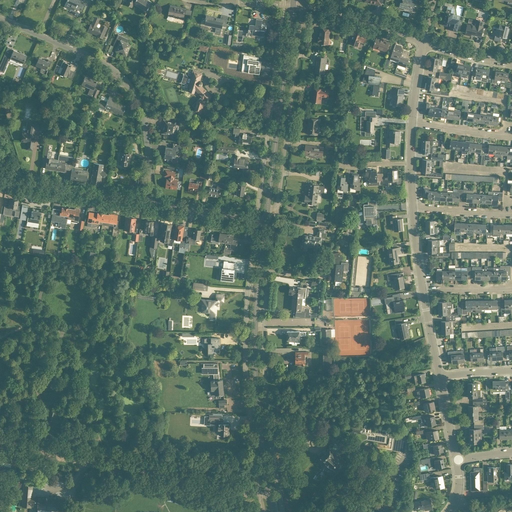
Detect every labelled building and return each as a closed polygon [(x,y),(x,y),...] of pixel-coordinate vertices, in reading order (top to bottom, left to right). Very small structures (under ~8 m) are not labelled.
[(73,10),(75,7),(76,8),(77,5),(81,7),(83,0),(66,0),(64,6),(64,7),(65,6),(73,10)] [(128,0),(134,4),(134,3),(146,11),(148,7),(149,7),(150,6),(149,5),(151,2),(148,0),(128,0)] [(416,0),(402,0),(403,0),(403,3),(401,3),(400,8),(404,9),(403,10),(405,10),(406,11),(408,11),(409,11),(410,11),(411,10),(415,11),(416,6),(414,6),(415,3),(416,4),(416,0)] [(185,9),(180,8),(177,7),(171,6),(169,16),(175,17),(183,19),(185,9)] [(452,19),(453,14),(454,11),(454,9),(453,8),(447,7),(446,12),(443,25),(450,26),(449,30),(457,31),(459,21),(452,19)] [(220,19),(206,16),(205,19),(206,19),(206,20),(205,25),(216,27),(215,32),(220,34),(221,28),(222,28),(222,25),(225,25),(225,27),(228,16),(221,15),(220,19)] [(91,25),(90,25),(88,31),(97,35),(96,36),(102,38),(107,27),(101,25),(99,29),(95,27),(99,19),(94,17),(91,25)] [(265,26),(262,25),(262,20),(256,19),(255,25),(250,25),(249,29),(248,32),(252,33),(252,35),(264,36),(265,26)] [(468,24),(465,34),(466,34),(466,35),(470,36),(470,35),(471,36),(471,34),(472,34),(471,36),(472,36),(474,36),(473,36),(474,36),(474,35),(475,35),(474,36),(475,36),(481,37),(481,35),(483,27),(484,22),(478,20),(476,20),(476,21),(475,25),(468,24)] [(318,38),(318,41),(318,43),(319,43),(319,44),(328,45),(328,40),(330,30),(332,30),(334,23),(326,21),(323,29),(321,29),(320,36),(319,36),(319,38),(318,38)] [(492,30),(491,35),(495,36),(494,40),(500,42),(501,37),(507,39),(509,27),(499,25),(498,29),(497,28),(496,31),(492,30)] [(351,28),(349,35),(353,37),(351,44),(354,45),(354,43),(358,45),(359,40),(365,42),(367,36),(364,35),(364,36),(359,35),(360,32),(356,31),(356,30),(351,28)] [(131,45),(127,43),(128,39),(117,34),(113,45),(116,47),(115,51),(118,53),(119,51),(123,53),(122,54),(126,56),(131,45)] [(376,38),(373,46),(380,49),(386,52),(389,42),(384,40),(376,38)] [(390,59),(398,61),(402,50),(401,50),(402,46),(395,44),(390,59)] [(8,47),(0,64),(0,71),(3,73),(6,67),(5,66),(9,57),(10,58),(23,64),(26,56),(13,50),(13,51),(12,50),(13,50),(8,47)] [(402,50),(398,61),(397,65),(406,68),(409,59),(408,58),(410,52),(402,50)] [(244,55),(243,63),(247,64),(246,72),(259,74),(260,70),(260,69),(260,67),(258,66),(259,61),(261,61),(258,61),(259,57),(244,54),(244,55)] [(327,63),(327,58),(317,57),(316,65),(317,66),(316,73),(325,74),(326,63),(327,63)] [(442,66),(443,59),(431,57),(430,64),(437,65),(442,66)] [(41,67),(40,70),(40,72),(46,75),(48,70),(46,69),(47,66),(49,67),(51,61),(48,60),(47,62),(43,60),(41,59),(39,58),(35,65),(41,67)] [(63,61),(61,65),(61,67),(62,68),(60,74),(66,76),(69,70),(68,78),(72,79),(75,72),(74,72),(76,66),(70,64),(70,65),(65,63),(65,62),(63,61)] [(437,69),(437,65),(430,64),(429,70),(440,72),(441,69),(437,69)] [(452,74),(452,75),(461,78),(461,77),(464,65),(458,64),(457,67),(454,66),(453,67),(452,74)] [(468,78),(470,67),(464,65),(461,77),(464,78),(465,77),(468,78)] [(367,66),(362,81),(368,83),(368,84),(368,83),(374,84),(373,88),(374,88),(374,91),(378,92),(379,92),(380,76),(375,76),(375,69),(367,66)] [(481,77),(483,69),(477,68),(476,69),(476,70),(474,80),(481,81),(481,77)] [(487,82),(489,75),(489,71),(483,69),(481,77),(481,81),(487,82)] [(206,101),(211,97),(201,86),(201,85),(202,85),(202,84),(202,83),(201,82),(200,81),(199,81),(202,73),(193,70),(189,83),(190,84),(189,87),(190,87),(189,91),(194,93),(195,89),(200,94),(206,101)] [(501,80),(502,72),(496,72),(495,79),(492,79),(492,83),(497,84),(497,80),(501,80)] [(508,78),(509,73),(502,72),(501,80),(500,84),(507,85),(506,88),(510,88),(510,83),(510,79),(508,78)] [(85,76),(82,84),(93,89),(96,83),(97,82),(96,81),(97,81),(85,76)] [(438,85),(439,79),(439,78),(428,76),(426,83),(438,85)] [(437,91),(438,85),(435,84),(426,83),(425,89),(437,91)] [(392,91),(391,94),(393,94),(394,95),(394,99),(393,104),(401,106),(402,100),(403,100),(403,99),(402,99),(402,97),(403,97),(404,89),(392,87),(392,91)] [(311,102),(321,103),(321,96),(328,97),(329,90),(313,88),(311,102)] [(104,109),(109,111),(110,109),(121,113),(121,114),(122,114),(126,106),(119,103),(117,102),(118,100),(109,96),(108,99),(101,96),(100,99),(99,99),(95,108),(103,111),(104,109)] [(203,104),(199,99),(198,100),(197,101),(194,112),(200,114),(203,104)] [(429,104),(426,103),(425,111),(428,112),(428,116),(434,116),(435,108),(429,107),(429,104)] [(464,110),(464,116),(467,116),(466,121),(473,122),(474,113),(468,113),(469,110),(464,110)] [(365,111),(365,131),(374,132),(374,122),(377,122),(378,117),(376,116),(376,111),(365,111)] [(491,124),(493,116),(493,111),(491,111),(490,113),(487,113),(486,115),(485,124),(491,124)] [(503,118),(493,116),(491,124),(498,125),(498,122),(502,122),(503,118)] [(319,123),(319,119),(309,118),(307,134),(316,135),(318,123),(319,123)] [(163,129),(162,133),(164,134),(164,136),(172,137),(172,135),(177,136),(179,123),(164,121),(163,126),(162,126),(162,129),(163,129)] [(40,124),(31,122),(28,122),(26,132),(22,132),(22,134),(21,134),(20,138),(21,139),(21,141),(27,142),(26,149),(32,150),(33,141),(34,141),(35,138),(34,138),(34,134),(33,134),(34,129),(39,130),(40,124)] [(240,129),(234,128),(233,133),(235,134),(235,138),(239,139),(239,143),(242,144),(242,143),(250,144),(251,136),(247,135),(243,134),(243,135),(239,134),(240,129)] [(391,131),(390,138),(387,138),(386,145),(393,145),(393,142),(399,142),(400,131),(391,131)] [(326,140),(326,144),(325,148),(333,149),(334,141),(326,140)] [(166,153),(165,159),(166,159),(168,159),(168,162),(177,163),(178,157),(175,157),(176,151),(179,151),(181,151),(182,147),(179,147),(179,144),(173,143),(173,148),(166,147),(165,153),(166,153)] [(46,145),(44,155),(47,155),(45,168),(56,170),(58,160),(50,159),(51,152),(47,152),(49,145),(46,145)] [(323,148),(306,145),(305,150),(306,150),(305,155),(322,157),(323,148)] [(495,154),(495,146),(489,145),(489,148),(485,148),(485,153),(485,155),(484,160),(487,160),(489,161),(489,156),(489,154),(495,154)] [(120,157),(118,164),(120,164),(120,165),(123,166),(123,165),(128,166),(129,158),(131,158),(132,151),(124,150),(123,153),(120,153),(120,154),(119,154),(119,157),(120,157)] [(240,156),(236,156),(235,158),(234,166),(243,167),(242,170),(247,170),(248,160),(244,159),(244,160),(239,159),(240,156)] [(422,159),(422,166),(434,167),(434,160),(443,161),(443,159),(444,158),(438,157),(431,157),(431,160),(422,159)] [(58,160),(56,170),(63,171),(63,172),(65,173),(66,167),(71,168),(72,168),(73,159),(66,158),(65,159),(58,158),(58,160)] [(107,178),(108,170),(102,169),(103,164),(93,163),(90,185),(99,186),(101,177),(107,178)] [(422,166),(422,173),(426,173),(426,176),(433,176),(433,173),(434,167),(422,166)] [(86,179),(89,180),(91,168),(89,168),(87,169),(87,171),(72,168),(70,181),(82,183),(82,184),(85,184),(86,179)] [(377,170),(373,170),(371,170),(371,169),(366,168),(365,176),(369,177),(369,185),(380,184),(380,185),(380,181),(383,181),(383,177),(382,176),(382,173),(377,174),(377,170)] [(398,170),(392,170),(392,171),(389,171),(389,170),(389,172),(388,172),(388,177),(383,177),(383,180),(383,181),(383,186),(385,186),(386,189),(390,189),(390,182),(393,182),(393,181),(396,181),(396,184),(401,184),(401,177),(398,178),(398,170)] [(174,177),(175,173),(166,171),(165,176),(169,177),(168,180),(167,180),(167,182),(166,182),(166,185),(166,187),(176,189),(178,180),(173,180),(174,177)] [(356,188),(356,190),(360,190),(360,187),(361,182),(358,182),(358,175),(352,174),(352,178),(350,178),(349,183),(351,183),(351,188),(356,188)] [(230,183),(230,189),(234,190),(233,195),(233,196),(237,196),(237,195),(244,196),(245,186),(238,185),(238,184),(239,184),(236,184),(237,178),(230,177),(230,183)] [(338,185),(338,189),(338,193),(343,193),(347,193),(348,183),(345,183),(346,177),(339,177),(339,180),(338,180),(337,185),(338,185)] [(203,186),(203,182),(197,181),(197,183),(189,182),(188,191),(192,192),(193,190),(198,191),(198,185),(203,186)] [(219,190),(223,190),(224,187),(224,184),(217,183),(217,188),(209,187),(208,195),(218,197),(219,190)] [(316,205),(318,194),(323,194),(324,187),(319,186),(316,185),(310,184),(308,192),(308,196),(305,195),(304,202),(307,203),(312,204),(316,205)] [(429,190),(423,189),(423,196),(424,196),(427,196),(427,199),(434,200),(434,191),(429,191),(429,190)] [(459,196),(463,196),(463,193),(463,190),(457,189),(457,193),(453,193),(453,201),(459,202),(459,196)] [(472,203),(473,193),(473,190),(463,190),(463,193),(463,196),(466,196),(466,202),(472,203)] [(503,192),(492,192),(492,195),(491,204),(494,204),(494,205),(496,205),(497,204),(498,204),(498,201),(502,201),(503,192)] [(4,206),(3,212),(11,214),(12,208),(16,208),(16,210),(19,211),(20,206),(17,205),(17,200),(16,199),(14,199),(13,200),(10,199),(10,200),(9,199),(9,201),(8,204),(8,207),(4,206)] [(377,225),(377,214),(375,214),(375,212),(375,210),(376,209),(376,210),(376,205),(376,201),(376,200),(368,200),(368,204),(363,204),(364,220),(371,220),(371,225),(373,225),(375,225),(377,225)] [(22,204),(19,219),(20,219),(20,217),(25,218),(26,214),(28,215),(27,222),(30,222),(38,223),(40,215),(41,216),(41,213),(40,213),(40,212),(29,210),(27,210),(28,205),(22,204)] [(66,219),(68,208),(67,208),(64,207),(64,208),(61,207),(61,210),(60,210),(59,214),(52,213),(51,221),(59,222),(59,223),(66,224),(66,219)] [(74,209),(68,208),(66,219),(71,220),(71,221),(79,222),(79,220),(77,220),(79,209),(75,208),(74,209)] [(102,225),(103,214),(103,213),(100,213),(97,213),(88,212),(87,222),(87,226),(91,227),(93,227),(95,226),(96,226),(98,225),(98,224),(102,225)] [(119,227),(115,226),(117,215),(112,214),(112,215),(103,214),(102,225),(113,226),(112,235),(118,236),(119,227)] [(394,231),(396,231),(403,230),(402,218),(396,219),(396,215),(390,216),(390,224),(394,223),(394,231)] [(126,217),(125,225),(124,230),(134,232),(135,222),(135,218),(126,217)] [(145,221),(145,227),(144,227),(144,230),(148,231),(148,235),(153,235),(154,228),(153,228),(153,226),(153,222),(150,221),(149,220),(148,220),(147,221),(145,221)] [(173,243),(174,240),(175,233),(170,233),(171,225),(164,224),(163,230),(162,234),(161,241),(168,243),(168,245),(172,246),(173,243)] [(489,228),(486,228),(486,225),(480,224),(479,233),(479,235),(482,235),(482,233),(486,233),(485,233),(488,234),(489,228)] [(186,243),(187,236),(186,236),(187,232),(183,231),(184,227),(181,226),(180,227),(176,226),(175,233),(174,240),(181,241),(179,251),(185,252),(185,251),(185,248),(186,243)] [(187,236),(186,243),(190,244),(196,245),(197,239),(200,240),(200,239),(201,238),(201,236),(200,236),(201,230),(198,229),(196,229),(195,229),(194,231),(194,232),(194,237),(187,236)] [(302,241),(302,243),(320,246),(322,238),(321,238),(321,233),(324,234),(325,230),(318,229),(317,233),(318,233),(317,237),(312,236),(312,235),(309,235),(309,236),(303,235),(303,238),(302,238),(302,241)] [(209,240),(209,241),(212,241),(212,243),(217,244),(218,241),(226,242),(227,234),(220,233),(219,237),(213,236),(213,235),(210,234),(209,240)] [(238,241),(233,240),(233,236),(231,235),(231,234),(228,234),(228,235),(227,234),(226,242),(231,243),(230,248),(236,249),(238,241)] [(157,248),(158,238),(153,237),(151,247),(150,246),(150,250),(152,257),(155,256),(156,251),(156,248),(157,248)] [(440,253),(440,246),(428,246),(428,253),(432,253),(432,256),(443,256),(443,253),(440,253)] [(399,262),(398,254),(397,253),(401,253),(400,247),(388,249),(390,264),(399,262)] [(348,272),(348,265),(339,264),(340,260),(341,260),(342,259),(343,259),(343,258),(343,257),(343,256),(342,255),(341,255),(340,254),(339,254),(339,252),(333,254),(333,253),(334,258),(334,260),(334,262),(334,265),(334,271),(332,270),(332,273),(334,273),(333,275),(334,275),(334,274),(335,274),(335,275),(334,276),(333,277),(333,278),(334,279),(335,280),(334,281),(342,281),(343,271),(348,272)] [(228,261),(224,261),(223,268),(222,268),(222,271),(221,275),(224,276),(224,281),(225,281),(234,282),(234,274),(235,270),(235,269),(234,269),(235,263),(228,262),(228,261)] [(500,267),(500,279),(506,279),(506,275),(510,275),(510,271),(510,265),(506,265),(506,267),(503,267),(500,267)] [(471,275),(471,267),(467,267),(467,271),(461,271),(461,279),(468,279),(468,274),(471,274),(471,275)] [(472,267),(472,275),(475,275),(475,279),(481,279),(481,268),(481,267),(472,267)] [(404,282),(404,276),(401,276),(400,273),(387,275),(388,281),(394,280),(396,289),(397,289),(404,287),(403,282),(404,282)] [(305,298),(306,287),(305,287),(300,287),(300,289),(294,288),(294,287),(293,287),(293,288),(290,288),(289,294),(293,294),(293,298),(299,299),(299,298),(305,298)] [(197,299),(197,303),(198,304),(202,304),(202,311),(210,312),(210,316),(215,316),(216,307),(218,307),(219,301),(223,301),(223,295),(216,294),(216,301),(197,299)] [(392,313),(383,314),(384,320),(400,318),(399,312),(404,311),(403,300),(394,302),(393,296),(384,298),(385,304),(390,303),(392,313)] [(304,308),(305,305),(305,298),(299,298),(299,299),(293,298),(293,299),(292,299),(292,304),(293,304),(292,310),(296,311),(296,315),(293,315),(293,317),(299,317),(300,317),(309,317),(310,317),(311,314),(309,314),(309,309),(304,308)] [(511,308),(510,300),(504,300),(504,303),(501,303),(501,310),(504,310),(505,313),(511,313),(511,312),(511,308)] [(462,302),(461,302),(462,314),(464,314),(467,314),(467,311),(471,311),(471,312),(472,312),(472,309),(472,301),(465,301),(465,303),(462,303),(462,302)] [(399,324),(398,324),(396,324),(396,328),(394,328),(395,332),(396,332),(397,338),(400,338),(401,338),(409,336),(406,322),(399,324)] [(330,329),(321,329),(321,332),(321,340),(326,340),(328,340),(331,340),(330,329)] [(287,331),(287,337),(287,341),(300,340),(300,335),(306,335),(306,331),(300,332),(300,331),(287,331)] [(208,355),(214,355),(214,353),(215,353),(216,353),(219,353),(219,351),(219,350),(219,348),(221,348),(219,348),(219,345),(220,345),(220,338),(221,338),(209,338),(209,344),(207,344),(207,348),(208,348),(208,355)] [(504,352),(504,346),(496,347),(496,348),(496,351),(496,360),(503,359),(503,352),(504,352)] [(458,363),(457,351),(447,352),(448,360),(451,360),(451,363),(458,363)] [(305,366),(305,355),(309,355),(309,352),(295,353),(296,366),(305,366)] [(218,363),(201,363),(204,363),(204,368),(206,368),(206,373),(208,373),(209,373),(211,373),(213,373),(214,380),(214,381),(211,381),(212,390),(210,390),(211,395),(224,394),(223,380),(219,380),(219,378),(219,372),(218,372),(218,363)] [(425,381),(425,377),(426,376),(425,373),(424,373),(416,375),(413,376),(413,379),(414,383),(416,383),(418,383),(425,381)] [(499,392),(499,381),(492,381),(493,386),(490,386),(490,390),(490,392),(495,392),(499,392)] [(508,384),(505,384),(505,381),(499,381),(499,392),(503,391),(505,391),(506,399),(506,401),(510,401),(510,391),(509,391),(508,384)] [(417,390),(418,393),(418,398),(430,395),(429,387),(417,390)] [(480,396),(480,390),(477,390),(468,390),(468,398),(474,397),(474,401),(482,401),(482,396),(480,396)] [(227,400),(219,401),(219,408),(225,407),(224,405),(228,404),(227,400)] [(433,401),(429,402),(424,403),(425,411),(426,411),(434,410),(435,410),(435,409),(435,408),(435,405),(434,406),(433,401)] [(482,403),(482,401),(474,401),(474,402),(475,402),(475,406),(468,406),(469,413),(478,413),(477,406),(482,406),(482,403)] [(57,411),(50,410),(48,420),(55,421),(57,411)] [(478,420),(478,413),(469,413),(469,414),(468,414),(468,417),(469,417),(469,421),(475,421),(475,424),(483,424),(484,424),(484,419),(478,420)] [(205,416),(204,425),(210,425),(211,422),(216,423),(215,429),(215,438),(220,438),(220,435),(229,435),(229,430),(228,430),(229,424),(223,424),(223,423),(221,423),(221,419),(222,419),(222,416),(210,415),(210,416),(205,416)] [(421,418),(422,422),(424,422),(425,427),(427,427),(427,426),(436,424),(434,416),(427,417),(423,418),(421,418)] [(476,429),(469,429),(469,436),(481,435),(483,435),(483,424),(475,424),(475,425),(476,425),(476,429)] [(363,426),(363,428),(350,426),(349,432),(355,433),(362,434),(365,435),(365,440),(378,442),(386,443),(387,436),(388,430),(363,426)] [(437,430),(426,432),(427,436),(429,436),(429,440),(439,438),(437,430)] [(330,447),(321,458),(326,462),(325,463),(325,465),(327,467),(330,467),(331,466),(336,470),(344,459),(339,455),(339,454),(340,454),(341,453),(342,453),(342,452),(343,452),(346,452),(349,452),(352,451),(355,449),(357,448),(358,446),(360,444),(360,443),(361,442),(362,441),(363,440),(365,440),(365,435),(362,434),(355,433),(356,434),(356,436),(357,437),(357,439),(356,440),(356,442),(355,444),(353,445),(351,446),(349,447),(347,448),(344,448),(342,448),(340,448),(339,449),(337,450),(335,452),(330,447)] [(386,443),(378,442),(377,450),(393,452),(393,451),(395,437),(387,436),(386,443)] [(441,447),(441,444),(430,446),(428,446),(429,447),(430,455),(435,454),(439,453),(439,452),(443,451),(442,447),(441,447)] [(0,464),(10,467),(11,463),(14,464),(16,458),(16,455),(10,453),(9,458),(0,455),(0,464)] [(444,467),(443,458),(430,461),(428,461),(428,463),(429,464),(431,463),(432,465),(435,465),(436,468),(437,468),(444,467)] [(488,481),(492,481),(496,481),(496,467),(487,467),(488,481)] [(471,483),(471,490),(479,490),(479,474),(482,474),(481,468),(474,468),(474,472),(471,472),(471,483)] [(442,475),(441,476),(435,477),(434,477),(430,477),(431,482),(434,481),(436,488),(437,488),(444,486),(443,482),(442,475)] [(22,506),(30,507),(30,506),(34,506),(34,499),(31,499),(32,484),(24,484),(22,506)] [(38,499),(34,499),(34,506),(37,506),(36,511),(56,511),(57,510),(63,511),(64,501),(59,500),(59,497),(57,497),(57,496),(47,496),(47,499),(38,499),(38,498),(38,499)] [(430,499),(418,501),(415,502),(415,503),(416,508),(419,507),(419,509),(427,508),(428,509),(432,509),(430,499)]
